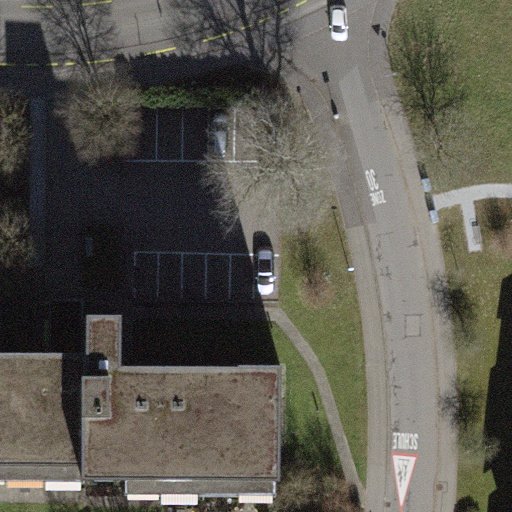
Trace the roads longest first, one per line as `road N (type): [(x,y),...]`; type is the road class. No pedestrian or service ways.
road 1 (residential): [(316,0),(388,216),(408,363),(406,511)]
road 2 (tertiary): [(238,0),(93,33),(0,32)]
